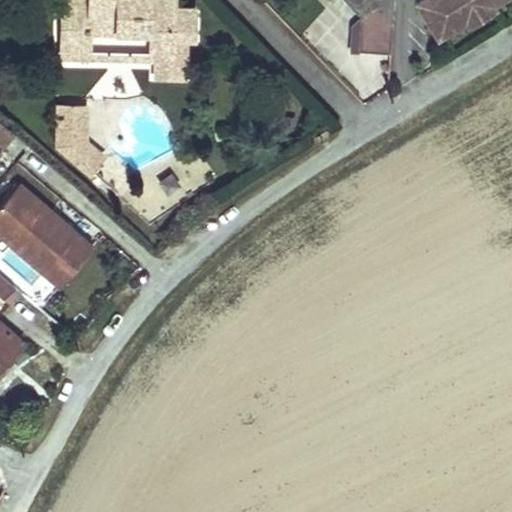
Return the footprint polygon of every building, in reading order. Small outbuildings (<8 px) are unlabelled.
[(53,0),(51,62),(79,63),(80,39),(142,42),(142,59),(163,59),(163,6),(142,7),(141,0),(53,0)] [(321,0),(261,0),(270,8),(277,0),(318,0),(320,2),(321,0)] [(415,0),(436,34),(464,17),(465,17),(461,12),(480,0),(486,0),(488,2),(489,2),(492,0),(415,0)] [(467,23),(492,7),(489,2),(488,2),(486,0),(480,0),(461,12),(465,17),(464,17),(467,23)] [(389,51),(391,20),(371,1),(359,18),(357,48),(389,51)] [(357,48),(359,18),(349,32),(347,48),(357,48)] [(80,39),(79,63),(141,68),(142,59),(142,42),(80,39)] [(76,109),(51,109),(49,152),(80,178),(95,159),(76,144),(76,109)] [(0,148),(10,137),(0,128),(0,148)] [(98,156),(95,159),(80,178),(103,196),(121,175),(98,156)] [(66,277),(87,253),(14,188),(0,203),(0,244),(37,277),(50,263),(66,277)] [(53,291),(66,277),(50,263),(37,277),(53,291)] [(0,296),(9,304),(21,290),(0,272),(0,296)] [(0,370),(23,345),(0,324),(0,370)]
